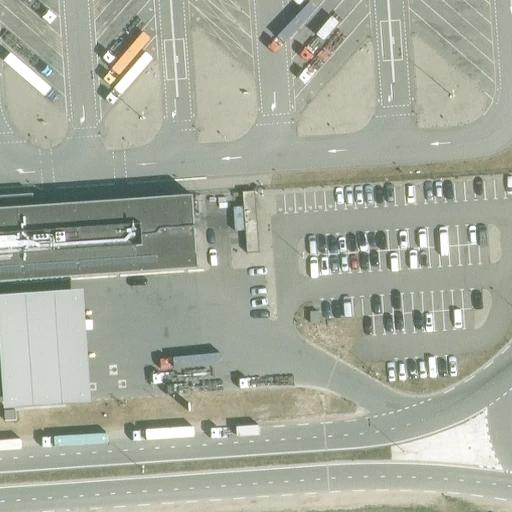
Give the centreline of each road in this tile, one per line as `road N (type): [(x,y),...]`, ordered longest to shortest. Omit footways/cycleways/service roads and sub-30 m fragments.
road 1 (unclassified): [(505,372),(458,405),(350,436),(0,461)]
road 2 (unclassified): [(0,502),(355,476),(511,487)]
